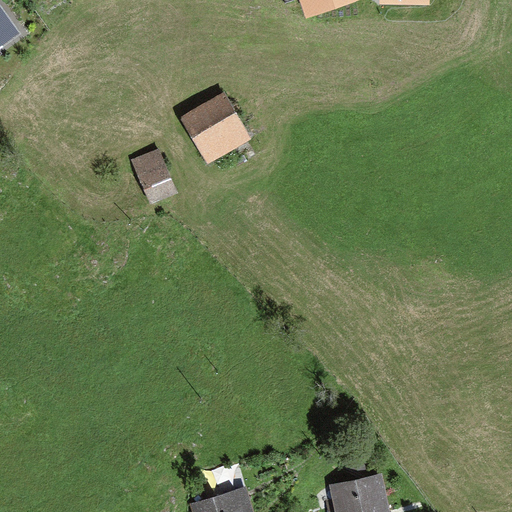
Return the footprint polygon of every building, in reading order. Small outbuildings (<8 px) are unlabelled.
[(299,0),(304,13),(341,0),(299,0)] [(0,41),(18,28),(0,2),(0,41)] [(228,89),(182,116),(208,160),(254,133),(228,89)] [(162,149),(135,159),(152,207),(179,197),(162,149)] [(328,482),(334,511),(388,511),(381,473),(328,482)] [(184,511),(247,511),(240,485),(181,502),(184,511)]
